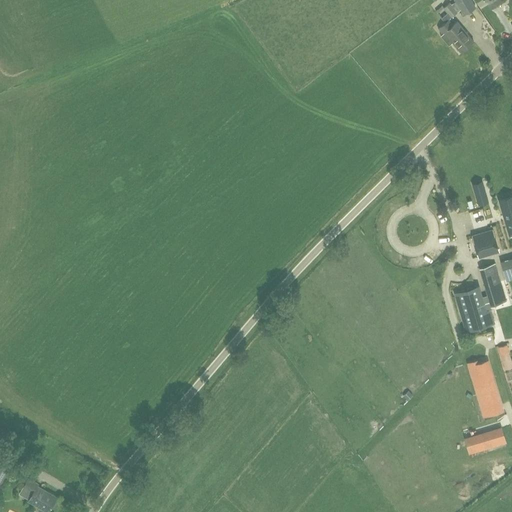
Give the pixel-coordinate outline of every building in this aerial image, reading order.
[(449,2),(457,12),(458,12),(461,10),(463,15),(476,7),(471,0),(454,0),(455,2),(451,4),(450,2),(449,2)] [(451,17),(457,12),(449,2),(443,7),(451,17)] [(430,53),(446,68),(458,57),(452,51),(463,39),(454,29),(452,30),(446,24),(449,21),(443,15),(438,19),(436,16),(423,28),(427,32),(423,36),(435,48),(430,53)] [(482,182),(473,185),(478,204),(488,201),(482,182)] [(511,202),(510,197),(499,200),(504,215),(505,220),(509,235),(511,234),(511,202)] [(499,251),(493,229),(472,235),(478,257),(499,251)] [(450,244),(457,241),(455,234),(448,236),(450,244)] [(511,269),(511,270),(508,259),(501,262),(506,281),(511,279),(511,269)] [(490,305),(506,300),(495,263),(480,268),(487,295),(490,305)] [(490,305),(487,295),(478,298),(474,287),(457,292),(468,330),(485,324),(481,311),(491,308),(490,305)] [(478,362),(477,359),(467,362),(483,416),(504,410),(489,359),(478,362)] [(0,461),(0,487),(11,468),(0,461)] [(39,484),(28,478),(19,494),(29,499),(28,501),(49,511),(57,496),(37,486),(39,484)]
